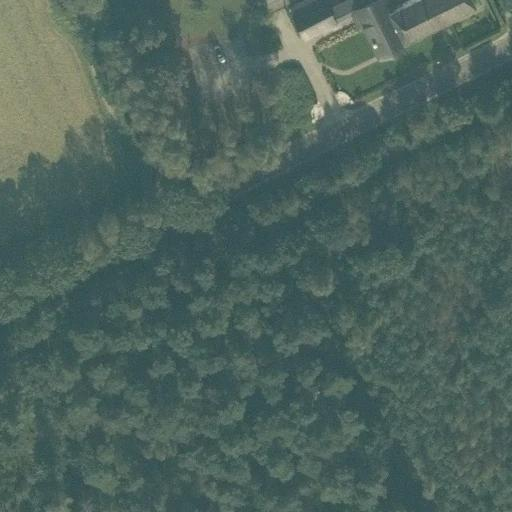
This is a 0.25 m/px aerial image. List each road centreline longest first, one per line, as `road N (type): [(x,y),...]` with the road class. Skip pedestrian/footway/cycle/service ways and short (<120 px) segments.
road 1 (secondary): [(0,301),(511,43)]
road 2 (track): [(270,233),(414,511)]
